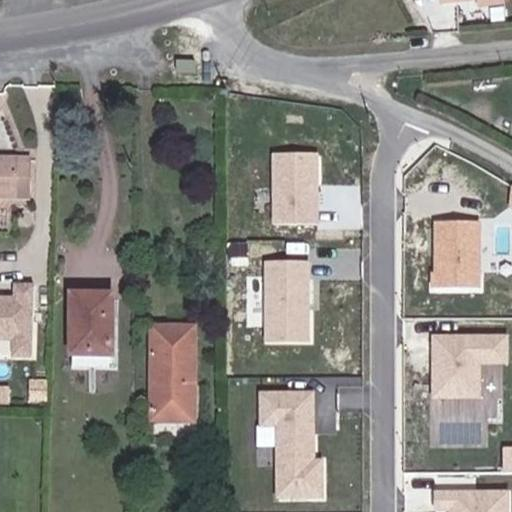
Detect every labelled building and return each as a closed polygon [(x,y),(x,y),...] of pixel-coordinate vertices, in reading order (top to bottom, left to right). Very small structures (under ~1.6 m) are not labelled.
[(504,7),(507,0),(479,4),(480,10),(504,7)] [(312,160),(261,157),(260,228),(314,230),(312,160)] [(0,204),(14,205),(15,167),(0,166),(0,204)] [(15,167),(14,205),(31,206),(32,168),(15,167)] [(435,221),(433,290),(479,291),(480,222),(435,221)] [(308,254),(268,254),(266,318),(308,319),(308,254)] [(0,338),(10,338),(9,358),(32,358),(32,282),(12,282),(11,297),(0,297),(0,338)] [(106,355),(108,294),(68,293),(66,354),(106,355)] [(146,419),(188,420),(190,328),(149,327),(146,419)] [(431,335),(430,398),(481,398),(481,364),(507,364),(508,336),(431,335)] [(344,403),(367,405),(368,386),(345,384),(344,403)] [(311,410),(273,410),(273,493),(312,489),(311,410)] [(511,511),(511,493),(436,493),(435,511),(511,511)]
